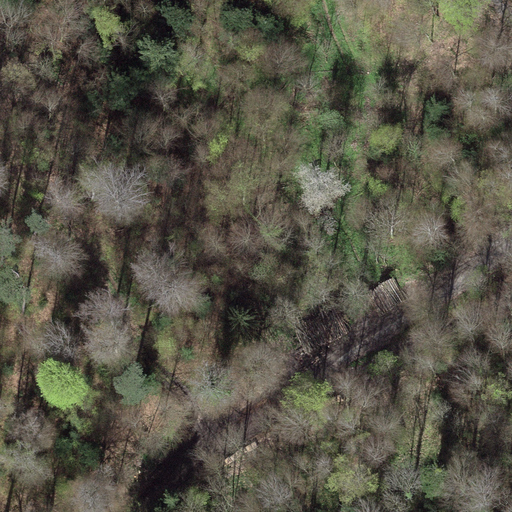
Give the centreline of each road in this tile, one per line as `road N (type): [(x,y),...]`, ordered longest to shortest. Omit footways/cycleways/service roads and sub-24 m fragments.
road 1 (track): [(511,243),(265,406)]
road 2 (track): [(265,406),(511,306)]
road 3 (track): [(265,406),(142,511)]
